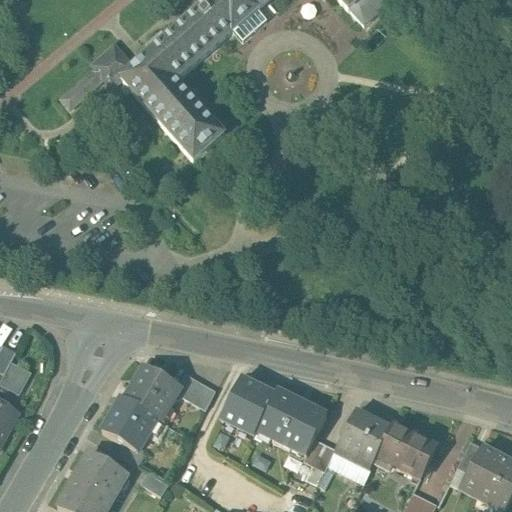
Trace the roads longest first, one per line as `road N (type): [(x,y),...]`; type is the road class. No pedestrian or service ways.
road 1 (residential): [(131,327),(511,403)]
road 2 (residential): [(15,511),(131,327)]
road 3 (residential): [(0,307),(131,327)]
